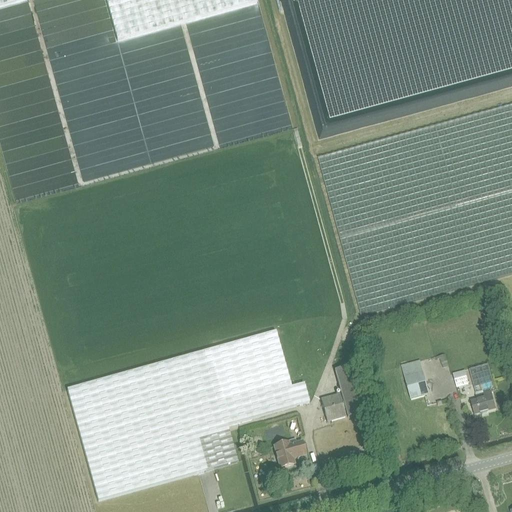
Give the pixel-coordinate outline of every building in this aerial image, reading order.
[(0,0),(0,7),(25,0),(105,0),(117,42),(257,3),(255,0),(0,0)] [(511,106),(318,159),(361,317),(499,279),(511,276),(511,106)] [(304,385),(291,388),(276,333),(67,391),(98,503),(237,464),(227,427),(309,404),(304,385)] [(437,367),(442,365),(439,354),(434,355),(437,367)] [(429,396),(423,374),(419,362),(401,367),(410,401),(429,396)] [(347,418),(372,411),(359,365),(334,371),(347,418)] [(491,392),(483,394),(483,393),(494,390),(488,366),(469,371),(475,395),(476,396),(475,396),(477,401),(470,403),(474,417),(496,411),(491,392)] [(457,387),(468,384),(466,377),(465,372),(454,375),(457,387)] [(327,423),(345,418),(339,395),(320,401),(327,423)] [(288,444),(274,448),(281,470),(294,466),(292,460),(306,456),(302,444),(289,447),(288,444)]
